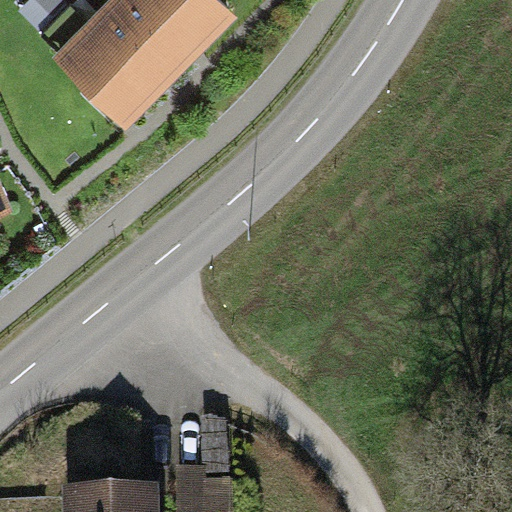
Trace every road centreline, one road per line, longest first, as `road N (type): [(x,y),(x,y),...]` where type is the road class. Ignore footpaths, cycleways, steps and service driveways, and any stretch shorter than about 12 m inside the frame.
road 1 (tertiary): [(0,392),(248,185),(371,51),(402,0)]
road 2 (track): [(140,276),(211,351),(333,455),(364,511)]
